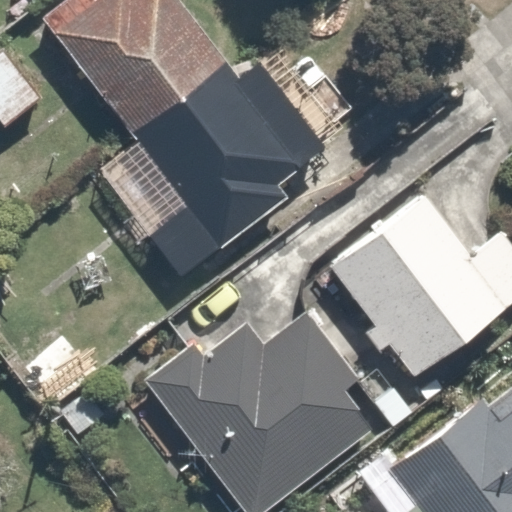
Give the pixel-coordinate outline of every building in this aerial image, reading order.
[(247,47),(227,63),(178,0),(35,0),(29,5),(175,198),(140,225),(172,267),(207,241),(210,244),(307,170),(328,154),(247,47)] [(0,113),(42,83),(5,32),(0,35),(0,113)] [(454,235),(416,183),(324,249),(401,356),(511,276),(511,239),(490,209),(454,235)] [(187,348),(175,331),(126,367),(231,511),(241,511),(373,416),(291,303),(251,332),(236,312),(187,348)] [(381,460),(405,493),(379,511),(511,511),(511,377),(475,404),(468,396),(381,460)] [(109,511),(90,489),(63,511),(109,511)]
